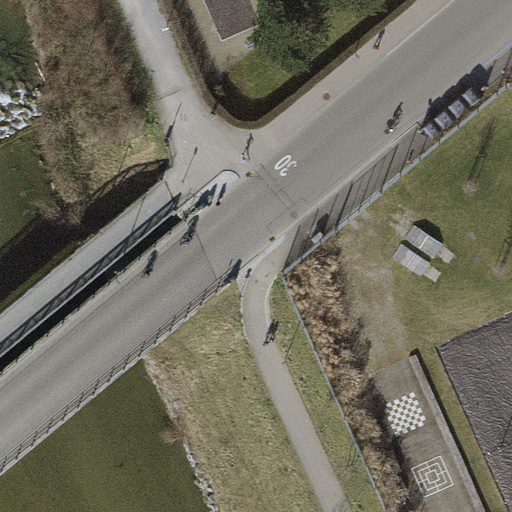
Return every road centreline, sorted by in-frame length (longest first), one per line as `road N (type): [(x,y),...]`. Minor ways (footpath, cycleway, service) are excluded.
road 1 (residential): [(0,426),(508,0)]
road 2 (track): [(139,0),(210,161)]
